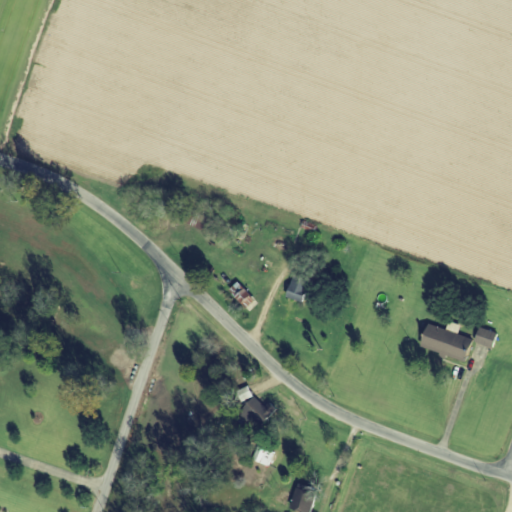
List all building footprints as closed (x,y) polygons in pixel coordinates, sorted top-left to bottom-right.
[(311,282),(297,275),(287,296),(301,303),(311,282)] [(231,291),(251,310),(259,301),(239,282),(231,291)] [(421,346),(466,363),(474,340),(429,323),(421,346)] [(476,342),(494,349),(500,334),(482,327),(476,342)] [(249,423),(255,417),(263,425),(276,413),(259,395),(240,413),(249,423)] [(255,461),(271,467),(276,454),(260,448),(255,461)] [(313,511),(316,495),(296,491),(292,511),(300,511),(313,511)]
